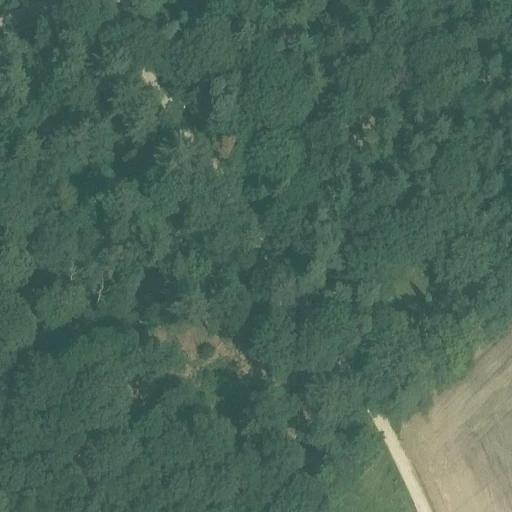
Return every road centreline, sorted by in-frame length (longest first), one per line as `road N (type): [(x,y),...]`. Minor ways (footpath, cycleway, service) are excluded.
road 1 (track): [(425,511),(361,393),(105,0)]
road 2 (track): [(112,10),(69,66),(30,155),(0,197)]
